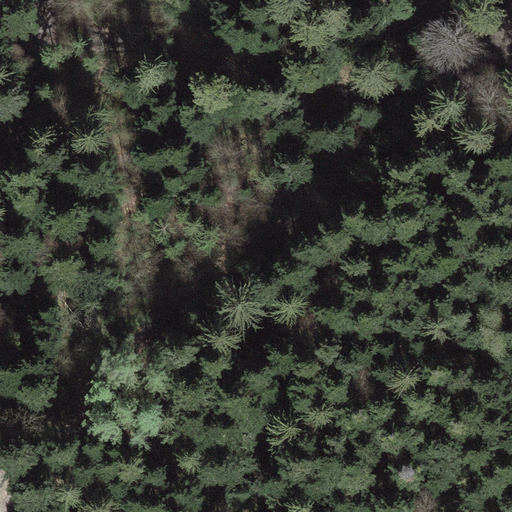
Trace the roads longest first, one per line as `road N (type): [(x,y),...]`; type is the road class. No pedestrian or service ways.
road 1 (track): [(496,68),(381,175),(194,289),(94,387),(50,447)]
road 2 (track): [(496,68),(372,93),(338,91),(134,44),(56,16)]
road 3 (track): [(60,0),(22,111),(4,226),(0,327)]
